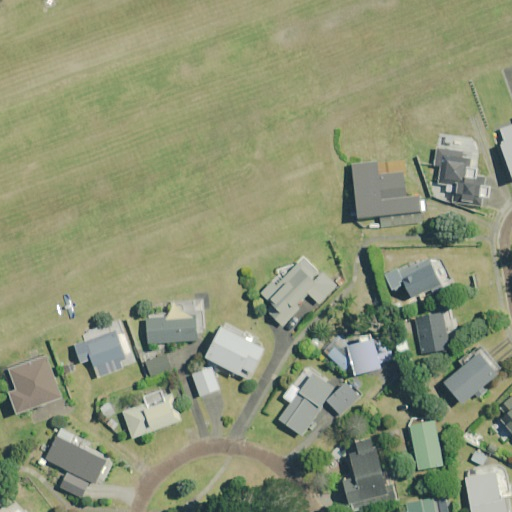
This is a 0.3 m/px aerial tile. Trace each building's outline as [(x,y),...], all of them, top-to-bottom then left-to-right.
[(511,125),(498,130),(511,169),(511,125)] [(474,142),(459,141),(459,151),(443,150),(441,185),(464,186),(463,204),(490,205),(492,178),(478,177),(479,169),(472,169),(474,142)] [(380,176),(379,164),(355,167),(361,219),(381,217),(382,228),(425,224),(422,196),(408,198),(405,173),(380,176)] [(450,274),(442,256),(402,274),(400,269),(387,275),(394,291),(406,285),(413,299),(427,293),(429,297),(445,290),(440,278),(450,274)] [(324,277),(305,259),(278,286),(274,282),(261,295),(275,308),(270,312),(285,327),(300,312),(296,308),(309,293),(321,305),(339,286),(327,275),(324,277)] [(452,350),(446,315),(419,319),(425,354),(452,350)] [(200,341),(198,319),(168,321),(168,318),(149,320),(150,345),(200,341)] [(257,339),(225,324),(208,359),(240,375),(244,369),(254,374),(266,350),(255,344),(257,339)] [(128,361),(117,330),(77,346),(83,364),(94,360),(101,378),(121,370),(119,364),(128,361)] [(347,346),(341,340),(327,354),(344,371),(345,372),(353,364),(358,376),(383,369),(375,339),(350,347),(347,346)] [(510,378),(487,350),(446,383),(464,405),(491,383),(496,390),(510,378)] [(64,399),(49,356),(10,369),(17,390),(12,392),(20,414),(64,399)] [(173,370),(169,356),(147,362),(152,377),(173,370)] [(222,390),(214,369),(195,375),(202,397),(222,390)] [(340,392),(316,374),(303,392),(294,385),(285,397),(294,404),(282,420),(303,436),(328,403),(346,416),(361,396),(346,384),(340,392)] [(177,403),(171,388),(145,397),(148,405),(125,413),(135,438),(157,430),(156,427),(177,420),(172,405),(177,403)] [(511,400),(502,409),(509,416),(504,420),(511,428),(511,400)] [(117,413),(110,404),(102,409),(109,419),(117,413)] [(444,466),(436,422),(413,427),(421,471),(444,466)] [(384,471),(375,438),(356,443),(360,454),(352,456),(358,478),(345,481),(352,506),(390,495),(388,488),(395,486),(390,469),(384,471)] [(89,455),(77,450),(67,476),(89,485),(91,479),(97,481),(99,475),(117,482),(121,471),(107,465),(109,460),(90,453),(89,455)] [(475,451),(471,460),(485,467),(489,458),(475,451)] [(511,497),(511,493),(507,468),(467,476),(473,511),(508,511),(506,498),(511,497)] [(437,511),(436,501),(410,505),(411,511),(437,511)]
